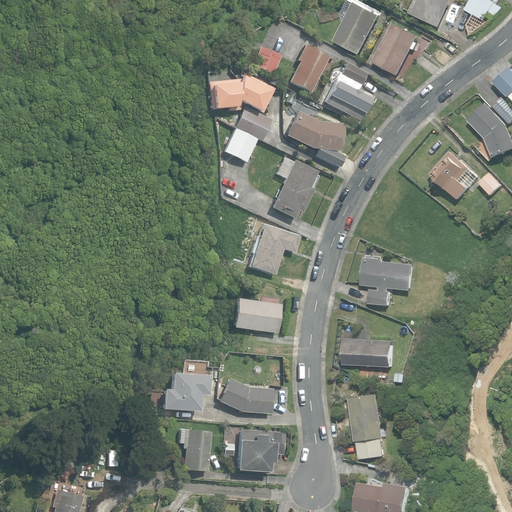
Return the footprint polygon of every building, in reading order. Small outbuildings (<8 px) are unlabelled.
[(335,41),(359,54),(380,15),(356,2),(355,3),(349,0),(342,14),(348,17),(335,41)] [(416,0),(410,13),(439,29),(454,1),(451,0),(416,0)] [(490,20),(502,8),(489,0),(471,0),(465,10),(483,21),(486,17),(490,20)] [(373,62),(398,75),(418,36),(394,23),(373,62)] [(288,83),(309,93),(327,57),(304,45),(296,60),(299,62),(288,83)] [(251,66),(271,74),(279,56),(259,47),(251,66)] [(323,103),(358,121),(371,97),(357,90),(365,74),(345,63),(340,73),(336,71),(331,73),(329,77),(329,82),(333,83),(323,103)] [(494,82),(508,97),(511,93),(511,69),(510,67),(494,82)] [(261,114),(273,89),(241,73),(240,79),(207,83),(209,110),(214,110),(214,112),(227,111),(227,112),(238,110),(239,104),(261,114)] [(292,104),(295,96),(288,93),(285,102),(292,104)] [(493,106),(510,124),(511,121),(511,107),(503,97),(493,106)] [(488,140),(496,159),(511,152),(511,133),(509,126),(488,105),(470,122),(488,140)] [(233,128),(261,141),(271,120),(243,107),(233,128)] [(298,111),(286,136),(311,149),(317,148),(313,155),(338,169),(344,157),(335,151),(341,151),(343,124),(325,122),(298,111)] [(223,152),(245,162),(256,140),(234,129),(223,152)] [(430,175),(459,199),(468,188),(478,177),(470,169),(470,168),(451,152),(430,175)] [(283,178),(290,161),(282,157),(274,174),(283,178)] [(271,209),(293,220),(297,212),(301,213),(313,190),(309,189),(317,173),(294,162),(271,209)] [(480,183),(491,195),(502,185),(491,173),(480,183)] [(249,267),(273,274),(281,249),(293,253),(298,237),(263,225),(249,267)] [(369,303),(389,305),(391,291),(389,291),(389,288),(411,291),(414,265),(383,261),(383,260),(365,258),(362,285),(380,287),(379,290),(371,289),(369,303)] [(232,327),(276,333),(280,305),(236,299),(232,327)] [(344,365),(392,367),(393,341),(345,339),(344,365)] [(207,394),(208,374),(171,372),(170,388),(163,388),(161,408),(198,410),(199,393),(207,394)] [(240,411),(270,414),(271,389),(246,387),(227,379),(217,401),(240,411)] [(378,394),(349,398),(355,442),(357,442),(359,459),(385,455),(383,439),(385,438),(378,394)] [(207,472),(209,431),(179,429),(178,443),(182,443),(181,448),(184,449),(183,470),(207,472)] [(284,433),(239,430),(238,440),(237,440),(235,469),(268,472),(268,470),(271,471),(272,454),(282,455),(284,433)] [(230,445),(223,444),(222,455),(229,455),(230,445)] [(406,511),(410,487),(387,483),(387,487),(359,482),(355,511),(363,511),(406,511)] [(52,511),(77,511),(82,496),(56,490),(51,507),(54,508),(52,511)]
